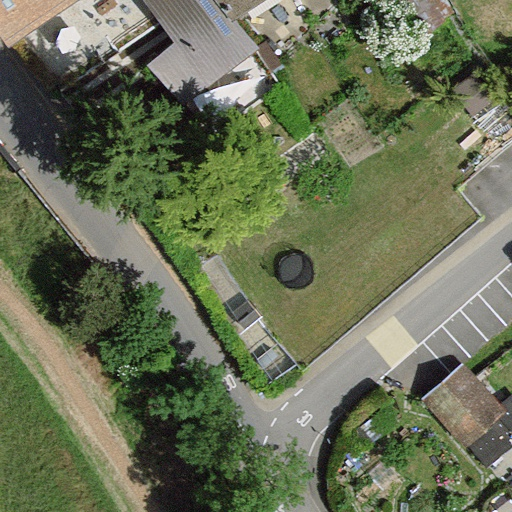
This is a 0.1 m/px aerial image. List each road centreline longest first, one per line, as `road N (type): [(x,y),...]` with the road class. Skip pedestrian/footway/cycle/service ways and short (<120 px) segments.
road 1 (residential): [(263,456),(158,286),(0,85)]
road 2 (residential): [(263,456),(511,241)]
